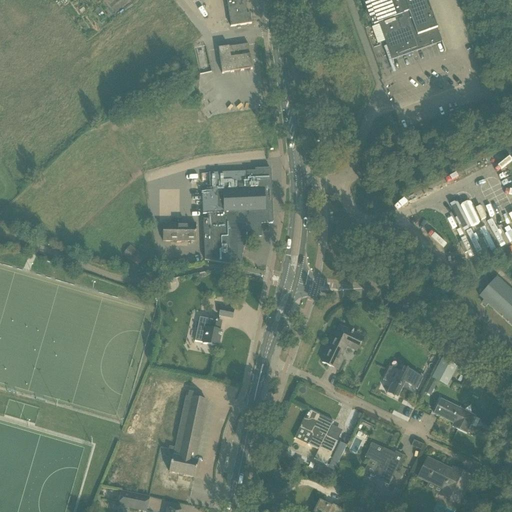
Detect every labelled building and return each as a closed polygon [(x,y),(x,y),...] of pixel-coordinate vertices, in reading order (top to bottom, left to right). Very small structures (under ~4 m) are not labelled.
[(226,0),(229,19),(230,27),(251,24),(250,14),(247,15),(244,0),(226,0)] [(426,0),(364,0),(373,25),(378,24),(393,65),(393,64),(392,61),(441,43),(444,52),(445,52),(426,0)] [(229,48),(220,49),(218,49),(222,74),(252,70),(250,56),(248,45),(229,48)] [(247,238),(261,237),(260,225),(264,225),(269,224),(272,224),(271,203),(272,203),(272,199),(271,199),(270,169),(255,169),(255,172),(255,178),(247,178),(247,173),(209,174),(210,192),(202,192),(203,215),(206,215),(208,215),(208,220),(203,220),(204,259),(235,266),(242,267),(243,261),(241,260),(245,243),(247,238)] [(163,225),(163,242),(196,242),(196,225),(163,225)] [(138,266),(145,257),(130,246),(123,255),(138,266)] [(511,292),(496,278),(479,297),(484,301),(482,303),(486,307),(488,305),(511,326),(511,292)] [(220,308),(219,316),(231,319),(233,311),(220,308)] [(203,344),(218,348),(221,333),(219,332),(221,323),(210,320),(209,329),(207,328),(209,321),(200,319),(196,342),(203,343),(203,344)] [(357,352),(363,339),(353,334),(353,332),(352,332),(350,336),(341,331),(336,342),(329,338),(329,339),(335,341),(332,346),(331,345),(322,363),(338,371),(343,359),(341,358),(346,347),(357,352)] [(431,379),(437,382),(447,387),(457,368),(441,360),(431,379)] [(405,384),(417,390),(423,378),(403,369),(401,373),(389,368),(383,381),(391,385),(386,395),(397,400),(405,384)] [(424,393),(430,396),(437,382),(431,379),(424,393)] [(206,402),(195,399),(188,398),(186,398),(176,449),(169,447),(168,453),(171,457),(173,457),(169,473),(194,479),(198,462),(194,461),(206,402)] [(452,428),(466,435),(474,417),(440,401),(435,412),(441,415),(439,417),(451,423),(452,422),(454,424),(452,428)] [(304,419),(299,429),(312,435),(307,445),(318,451),(314,460),(326,466),(337,442),(326,437),(333,423),(324,418),(323,419),(310,413),(311,412),(310,411),(308,415),(308,414),(307,417),(306,420),(304,419)] [(274,441),(270,448),(276,451),(280,444),(274,441)] [(340,443),(331,462),(337,465),(346,447),(340,443)] [(396,471),(399,472),(406,457),(395,452),(393,456),(388,454),(388,452),(371,444),(365,458),(376,464),(369,477),(375,480),(388,486),(396,471)] [(459,505),(472,478),(453,469),(450,474),(445,472),(446,469),(436,464),(434,466),(427,463),(428,460),(418,479),(443,490),(440,496),(459,505)] [(372,499),(394,509),(402,493),(395,489),(392,494),(377,487),(372,499)] [(146,511),(149,499),(121,493),(118,507),(141,511),(146,511)] [(337,510),(319,501),(314,511),(344,511),(345,511),(338,508),(337,510)]
